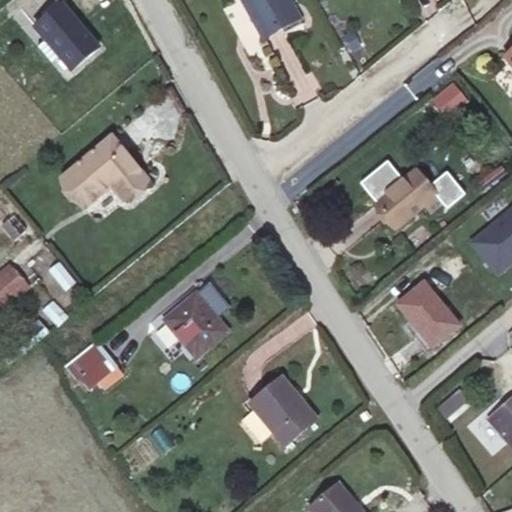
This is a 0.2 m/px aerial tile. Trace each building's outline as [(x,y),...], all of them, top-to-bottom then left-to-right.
[(242,0),(263,37),(299,18),(289,0),(242,0)] [(72,71),(100,48),(63,3),(35,27),(46,40),(39,47),(52,63),(60,57),(72,71)] [(447,115),(466,100),(454,84),(435,100),(447,115)] [(124,201),(149,181),(113,137),(61,179),(85,208),(111,185),(124,201)] [(430,212),(442,203),(446,209),(464,194),(448,172),(430,187),(416,169),(404,181),(387,162),(361,184),(396,229),(425,205),(430,212)] [(511,209),(473,242),(499,275),(511,264),(511,209)] [(0,306),(25,284),(12,269),(0,279),(0,306)] [(434,348),(460,326),(424,282),(398,305),(434,348)] [(197,359),(230,332),(197,293),(165,320),(197,359)] [(86,392),(99,381),(118,366),(98,342),(66,367),(86,392)] [(118,366),(99,381),(105,389),(124,374),(118,366)] [(286,447),(318,420),(282,377),(249,403),(286,447)] [(511,445),(511,397),(489,418),(511,445)] [(313,511),(362,511),(338,484),(310,508),(313,511)]
